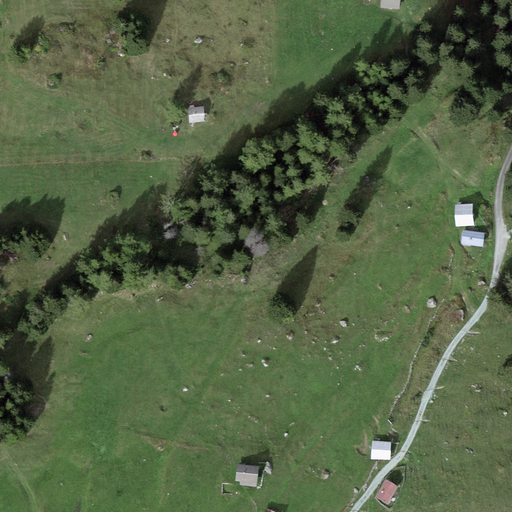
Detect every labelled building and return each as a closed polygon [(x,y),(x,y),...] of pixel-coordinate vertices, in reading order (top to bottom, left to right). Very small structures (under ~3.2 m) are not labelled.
[(402,0),(382,0),(382,9),(402,11),(402,0)] [(205,108),(190,110),(192,126),(207,124),(205,108)] [(475,206),(456,207),(458,229),(476,228),(475,206)] [(488,236),(466,232),(463,245),(485,248),(488,236)] [(393,445),(374,444),(373,462),(392,463),(393,445)] [(260,470),(239,468),(238,486),(258,488),(260,470)] [(400,488),(388,481),(377,499),(390,506),(400,488)]
